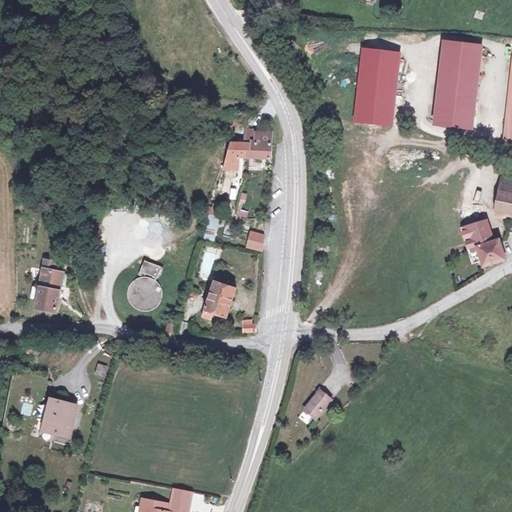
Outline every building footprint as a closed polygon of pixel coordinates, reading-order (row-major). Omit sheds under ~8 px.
[(475,46),(449,44),(439,123),(465,126),(475,46)] [(394,52),(368,49),(360,122),(384,126),(394,52)] [(246,144),(244,159),(270,162),(274,136),(258,135),(258,131),(247,130),(246,144)] [(238,158),(244,159),(246,144),(230,142),(221,169),(237,172),(238,158)] [(511,214),(511,177),(506,175),(500,212),(511,214)] [(237,195),(241,179),(233,177),(229,193),(237,195)] [(216,240),(218,217),(208,216),(206,240),(216,240)] [(469,242),(492,235),(489,223),(465,230),(469,242)] [(264,251),(266,233),(249,231),(246,248),(264,251)] [(495,244),(492,235),(469,242),(472,251),(481,248),(495,244)] [(495,244),(481,248),(488,267),(507,261),(501,242),(495,244)] [(141,272),(146,274),(147,271),(159,276),(163,265),(146,258),(141,272)] [(41,261),(40,270),(51,271),(52,262),(41,261)] [(59,272),(51,271),(40,270),(35,312),(54,314),(59,272)] [(152,275),(146,274),(145,274),(138,276),(132,280),(129,287),(128,294),(129,301),(134,307),(139,310),(147,311),(153,310),(160,305),(164,297),(164,292),(163,285),(158,279),(152,275)] [(236,293),(214,283),(202,316),(210,320),(213,314),(226,319),(236,293)] [(176,321),(170,319),(166,329),(173,331),(176,321)] [(249,319),(241,319),(241,331),(253,331),(253,323),(249,323),(249,319)] [(340,349),(331,353),(336,365),(345,361),(340,349)] [(105,377),(108,365),(98,363),(95,374),(105,377)] [(317,422),(324,412),(331,403),(318,394),(311,404),(305,414),(317,422)] [(31,416),(33,403),(23,401),(20,414),(31,416)] [(51,403),(43,433),(44,433),(68,439),(76,409),(51,403)] [(169,511),(171,507),(144,501),(142,510),(148,511),(147,511),(169,511)]
